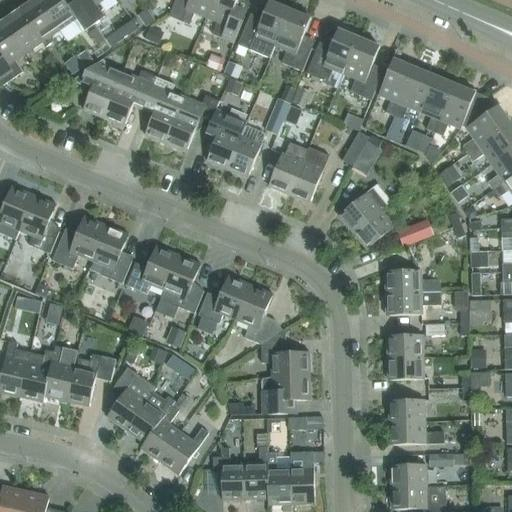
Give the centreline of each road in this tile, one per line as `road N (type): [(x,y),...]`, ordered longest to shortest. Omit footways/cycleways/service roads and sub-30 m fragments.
road 1 (residential): [(345,511),(341,335),(317,276),(0,135)]
road 2 (residential): [(153,511),(81,463),(0,442)]
